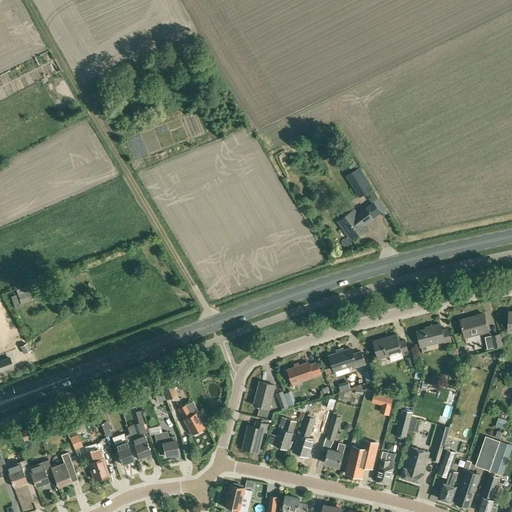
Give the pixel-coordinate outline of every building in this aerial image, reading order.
[(346,176),(360,198),(374,189),(360,167),(346,176)] [(336,217),(340,213),(324,197),(319,201),(336,217)] [(375,219),(365,205),(356,212),(355,211),(339,223),(351,240),(368,228),(366,225),(375,219)] [(21,304),(32,300),(31,299),(38,297),(35,288),(29,290),(17,294),(21,304)] [(465,337),(488,331),(484,313),(475,316),(475,317),(461,321),(465,337)] [(441,331),(439,324),(432,326),(432,328),(417,332),(421,347),(443,341),(444,343),(450,341),(447,329),(441,331)] [(491,337),(486,338),(487,348),(502,345),(499,333),(491,335),(491,337)] [(396,335),(373,341),(378,358),(390,355),(391,361),(403,358),(402,354),(409,352),(405,340),(398,342),(396,335)] [(26,342),(20,346),(25,354),(31,350),(27,342),(26,342)] [(353,354),(351,348),(329,355),(334,371),(354,365),(355,367),(366,364),(361,351),(353,354)] [(9,357),(0,360),(0,376),(14,371),(13,367),(9,357)] [(412,358),(406,360),(408,367),(414,365),(412,358)] [(321,374),(317,361),(309,364),(308,362),(288,370),(293,384),(313,377),(313,376),(321,374)] [(370,369),(364,371),(367,379),(373,377),(370,369)] [(167,400),(178,395),(171,376),(159,380),(167,400)] [(138,394),(153,388),(160,385),(159,381),(157,381),(156,378),(135,386),(138,394)] [(260,381),(254,405),(269,409),(275,385),(260,381)] [(135,390),(132,383),(124,386),(127,393),(135,390)] [(363,395),(364,385),(356,387),(355,394),(363,395)] [(288,406),(283,394),(276,396),(281,408),(288,406)] [(384,396),(382,404),(390,406),(393,398),(384,396)] [(327,407),(333,409),(336,399),(330,398),(327,407)] [(100,405),(103,411),(114,406),(111,399),(100,405)] [(303,419),(305,412),(308,402),(299,405),(298,410),(301,411),(299,418),(303,419)] [(78,408),(62,414),(68,429),(84,423),(81,418),(92,414),(96,412),(92,403),(78,408)] [(191,415),(185,404),(177,408),(183,419),(191,434),(204,428),(195,412),(191,415)] [(145,422),(142,414),(140,408),(135,409),(137,416),(143,434),(136,436),(134,428),(128,430),(129,434),(130,433),(131,438),(135,447),(132,448),(133,450),(130,451),(133,460),(150,454),(143,434),(148,432),(145,422)] [(411,417),(412,412),(403,409),(401,415),(395,436),(405,438),(411,417)] [(334,440),(341,417),(333,414),(326,438),(334,440)] [(307,455),(312,438),(309,437),(315,418),(305,415),(294,451),(307,455)] [(499,417),(496,426),(504,429),(507,420),(499,417)] [(55,426),(61,423),(59,418),(53,421),(55,426)] [(292,432),(296,421),(286,418),(282,429),(280,428),(274,444),(276,445),(275,446),(282,448),(282,447),(287,449),(291,450),(294,442),(290,441),(293,432),(292,432)] [(266,432),(268,424),(256,421),(255,427),(249,425),(243,447),(258,451),(263,431),(266,432)] [(440,462),(447,436),(450,427),(441,424),(439,434),(431,460),(440,462)] [(35,427),(28,430),(31,439),(38,436),(35,427)] [(161,432),(153,433),(157,451),(158,455),(164,454),(165,455),(170,454),(171,457),(178,455),(177,452),(178,452),(175,440),(174,435),(167,437),(165,431),(161,432)] [(126,440),(114,444),(121,464),(133,460),(130,451),(133,450),(132,448),(135,447),(131,438),(130,433),(129,434),(125,435),(126,440)] [(490,471),(500,441),(485,435),(475,466),(490,471)] [(351,456),(347,473),(360,476),(363,465),(372,467),(377,442),(364,439),(362,447),(354,445),(351,456)] [(343,453),(345,444),(338,442),(336,451),(328,449),(324,462),(339,467),(343,453)] [(89,462),(88,462),(94,479),(99,477),(100,480),(107,478),(106,475),(108,475),(102,458),(101,458),(96,443),(84,447),(89,462)] [(423,473),(426,460),(429,451),(411,446),(408,455),(404,468),(401,477),(421,483),(424,473),(423,473)] [(447,477),(445,483),(443,482),(438,498),(451,502),(456,487),(453,486),(458,472),(452,470),(457,452),(446,448),(437,474),(447,477)] [(389,483),(393,467),(394,462),(394,461),(396,454),(383,451),(381,458),(376,480),(389,483)] [(51,471),(54,480),(55,481),(54,482),(55,484),(56,484),(57,487),(71,482),(67,472),(74,469),(67,453),(60,455),(63,462),(50,467),(51,471)] [(11,483),(12,486),(26,481),(23,472),(28,470),(27,467),(28,466),(25,459),(5,466),(5,468),(10,481),(9,481),(10,483),(11,483)] [(34,484),(35,487),(48,482),(45,473),(51,471),(50,467),(47,459),(28,466),(27,467),(28,470),(33,481),(32,482),(33,484),(34,484)] [(460,487),(455,503),(469,507),(474,492),(471,491),(477,473),(468,470),(466,469),(461,487),(460,487),(461,487),(461,488),(460,487)] [(496,493),(499,485),(497,484),(499,477),(489,474),(483,496),(482,496),(477,510),(482,511),(491,511),(495,500),(492,499),(494,493),(496,493)] [(231,485),(226,506),(229,506),(228,508),(236,510),(237,508),(239,509),(238,511),(242,511),(247,511),(251,497),(252,491),(247,489),(245,489),(245,488),(242,487),(243,485),(234,483),(233,485),(231,485)] [(300,503),(301,498),(285,495),(284,501),(281,501),(278,511),(286,511),(287,510),(298,511),(299,511),(306,511),(308,505),(300,503)] [(275,511),(278,497),(270,496),(267,511),(275,511)]
